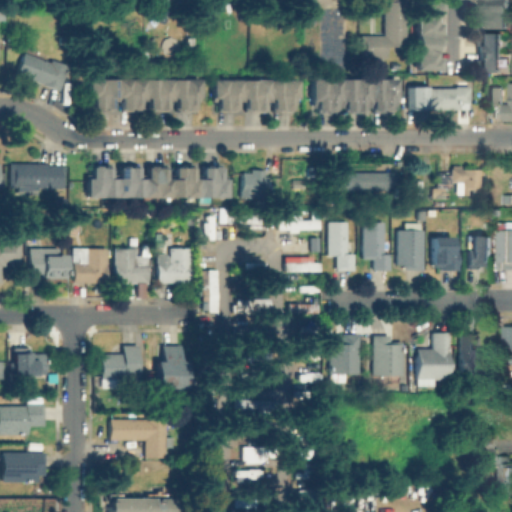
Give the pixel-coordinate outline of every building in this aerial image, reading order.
[(404,0),(404,20),(403,46),(384,46),(384,56),(358,56),(358,34),(381,34),(381,0),(404,0)] [(436,0),(436,51),(432,51),(432,69),(416,69),(416,29),(419,29),(419,15),(416,15),(416,0),(436,0)] [(511,0),(511,18),(506,18),(506,26),(485,26),(485,0),(511,0)] [(502,35),(502,71),(477,71),(477,35),(502,35)] [(22,51),(48,62),(50,58),(67,65),(61,78),(67,80),(64,86),(59,84),(57,89),(14,73),(22,51)] [(200,79),(200,101),(194,101),(194,113),(174,113),(174,100),(166,100),(165,114),(145,114),(145,100),(138,100),(138,112),(119,112),(119,100),(111,100),(111,112),(90,112),(90,100),(84,100),(84,78),(200,79)] [(298,80),(298,101),(292,101),(292,114),(270,114),(270,101),(263,101),(263,114),(242,114),(243,101),(237,101),(237,114),(215,114),(215,101),(210,101),(211,79),(298,80)] [(397,80),(397,106),(390,106),(390,113),(369,112),(369,105),(359,105),(359,113),(340,113),(340,105),(334,105),(334,113),(312,113),(312,105),(308,105),(308,79),(397,80)] [(467,80),(467,103),(458,103),(458,107),(408,107),(408,85),(427,85),(427,87),(453,87),(453,84),(457,84),(457,80),(467,80)] [(501,99),(501,103),(489,103),(489,86),(501,86),(501,99)] [(64,164),(64,189),(18,188),(18,200),(4,200),(4,163),(64,164)] [(109,165),(109,177),(117,177),(117,167),(139,167),(138,178),(144,178),(144,167),(166,167),(166,178),(171,178),(171,166),(192,166),(192,178),(200,178),(200,165),(221,165),(221,178),(228,178),(228,200),(84,199),(84,177),(88,177),(88,165),(109,165)] [(482,167),(482,188),(466,188),(466,196),(456,196),(456,182),(449,182),(449,189),(448,189),(448,196),(430,196),(430,187),(439,187),(439,171),(445,171),(445,165),(464,165),(464,167),(482,167)] [(262,169),(260,196),(249,195),(249,198),(239,197),(240,172),(249,173),(249,168),(262,169)] [(391,185),(391,189),(341,189),(341,171),(391,171),(391,185)] [(182,222),(182,212),(192,212),(192,222),(182,222)] [(214,212),(214,259),(202,259),(203,212),(214,212)] [(270,217),(270,229),(250,228),(250,225),(225,225),(225,216),(270,217)] [(320,218),(319,235),(277,234),(277,218),(320,218)] [(355,242),(355,274),(334,274),(334,258),(324,258),(324,223),(345,223),(345,242),(355,242)] [(383,253),(383,270),(369,270),(369,258),(361,258),(361,224),(383,224),(383,253)] [(420,231),(420,272),(403,272),(403,265),(395,263),(395,232),(404,232),(404,225),(420,225),(420,231)] [(511,228),(511,267),(501,267),(501,228),(511,228)] [(492,237),(492,266),(467,266),(467,246),(472,246),(472,237),(492,237)] [(456,253),(456,269),(432,269),(433,238),(450,238),(450,253),(456,253)] [(0,240),(18,241),(17,265),(10,265),(10,261),(3,261),(3,264),(0,264),(0,240)] [(320,241),(320,255),(281,255),(281,241),(320,241)] [(65,254),(65,279),(39,279),(39,272),(21,272),(21,247),(55,247),(55,254),(65,254)] [(104,247),(104,280),(72,280),(71,261),(84,261),(84,247),(104,247)] [(145,262),(145,282),(113,282),(113,247),(133,247),(133,262),(145,262)] [(187,247),(188,280),(155,280),(155,261),(167,261),(167,247),(187,247)] [(319,265),(319,275),(280,275),(280,260),(302,260),(302,265),(319,265)] [(219,272),(219,315),(205,315),(205,272),(219,272)] [(319,282),(318,296),(286,296),(286,282),(319,282)] [(232,311),(232,300),(266,300),(266,311),(232,311)] [(318,301),(318,316),(285,316),(285,305),(308,306),(308,301),(318,301)] [(246,321),(247,336),(266,334),(265,320),(246,321)] [(511,348),(511,325),(501,325),(501,348),(511,348)] [(357,331),(357,374),(326,374),(326,340),(340,341),(340,331),(357,331)] [(399,344),(399,375),(370,375),(371,334),(385,334),(385,344),(399,344)] [(445,334),(444,381),(426,381),(426,386),(416,386),(416,349),(430,349),(430,334),(445,334)] [(488,351),(487,378),(458,378),(458,335),(476,335),(476,351),(488,351)] [(135,343),(135,377),(97,377),(97,352),(118,352),(119,343),(135,343)] [(177,344),(177,360),(183,360),(183,386),(152,385),(152,360),(158,360),(159,344),(177,344)] [(26,361),(32,361),(32,351),(46,351),(46,375),(8,375),(8,346),(26,346),(26,361)] [(227,386),(227,371),(268,371),(268,386),(227,386)] [(273,396),(273,408),(229,408),(229,396),(273,396)] [(21,397),(21,402),(42,403),(42,427),(25,427),(25,435),(0,435),(0,402),(8,402),(8,397),(21,397)] [(162,418),(161,456),(141,456),(141,437),(106,437),(106,418),(162,418)] [(495,439),(495,456),(511,456),(511,495),(499,495),(499,482),(494,482),(494,463),(492,463),(492,462),(484,462),(484,448),(476,448),(476,439),(495,439)] [(236,454),(236,444),(263,445),(263,455),(236,454)] [(211,447),(210,484),(195,484),(195,447),(211,447)] [(0,449),(45,450),(44,477),(35,477),(35,482),(0,482),(0,449)] [(231,476),(231,467),(256,467),(256,476),(231,476)] [(264,488),(227,489),(228,507),(265,506),(264,488)] [(211,493),(211,511),(195,511),(196,493),(211,493)] [(104,511),(104,496),(180,497),(180,511),(104,511)]
